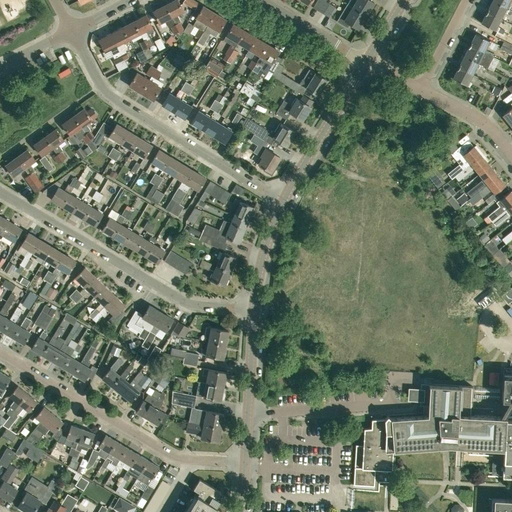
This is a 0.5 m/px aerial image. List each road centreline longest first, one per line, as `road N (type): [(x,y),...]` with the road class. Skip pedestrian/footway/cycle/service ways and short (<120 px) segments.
road 1 (residential): [(0,192),(177,299),(253,309)]
road 2 (residential): [(283,202),(108,94),(70,31)]
road 3 (residential): [(244,462),(171,456),(0,349)]
road 4 (tertiary): [(283,202),(364,63)]
road 5 (tertiary): [(244,462),(253,309)]
